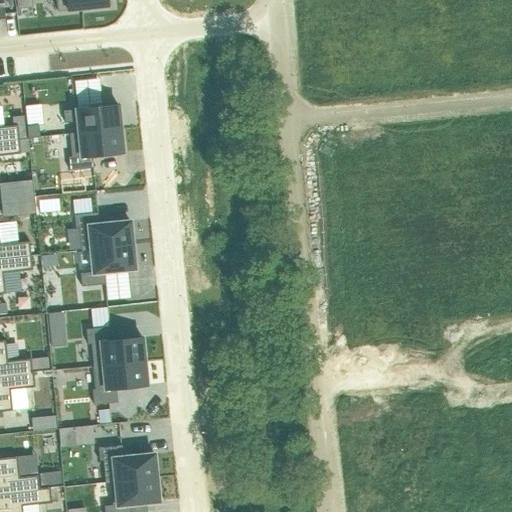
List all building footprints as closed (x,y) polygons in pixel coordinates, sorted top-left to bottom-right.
[(30,0),(16,0),(17,9),(31,7),(30,0)] [(56,0),(58,12),(107,7),(107,6),(111,5),(110,0),(56,0)] [(100,107),(63,111),(64,123),(77,122),(78,133),(69,134),(69,135),(120,129),(118,105),(114,106),(113,103),(100,104),(100,107)] [(0,141),(19,140),(17,126),(0,127),(0,141)] [(39,126),(26,127),(28,139),(40,137),(39,126)] [(71,157),(68,157),(69,171),(93,168),(92,156),(123,153),(120,129),(69,135),(71,157)] [(0,156),(20,154),(19,140),(0,141),(0,156)] [(97,213),(74,215),(75,229),(78,228),(81,252),(90,251),(90,250),(132,245),(130,222),(99,225),(97,213)] [(0,259),(31,256),(29,242),(0,244),(0,259)] [(93,272),(80,273),(81,287),(105,285),(104,273),(135,269),(132,245),(90,250),(90,251),(93,272)] [(0,294),(5,294),(3,273),(32,270),(31,256),(0,259),(0,294)] [(48,314),(51,347),(65,346),(62,313),(48,314)] [(109,327),(86,329),(87,345),(91,344),(93,367),(144,362),(142,338),(111,341),(109,327)] [(5,341),(0,341),(0,376),(32,373),(32,372),(30,359),(7,361),(5,341)] [(95,389),(92,390),(93,405),(117,403),(116,389),(147,386),(144,362),(93,367),(95,389)] [(0,411),(12,411),(10,390),(34,387),(33,372),(32,372),(32,373),(0,376),(0,411)] [(110,422),(108,410),(98,411),(99,423),(110,422)] [(55,416),(43,417),(44,429),(56,428),(55,416)] [(75,428),(76,444),(93,443),(91,427),(75,428)] [(122,445),(98,448),(99,461),(102,461),(105,484),(110,484),(109,483),(156,478),(154,454),(123,457),(122,445)] [(17,457),(0,458),(0,493),(39,490),(39,489),(37,476),(19,478),(17,457)] [(112,505),(104,506),(104,511),(128,511),(128,505),(159,502),(156,478),(109,483),(110,484),(112,505)] [(0,511),(22,511),(22,506),(51,503),(50,488),(39,489),(39,490),(0,493),(0,511)]
